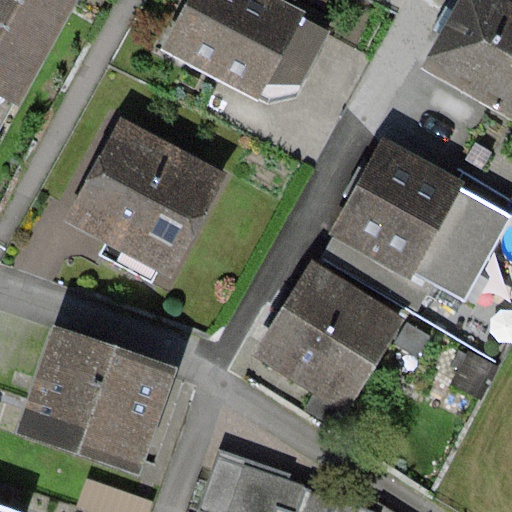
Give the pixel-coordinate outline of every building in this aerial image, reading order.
[(0,0),(0,126),(70,1),(68,0),(0,0)] [(198,0),(198,1),(173,47),(252,89),(263,69),(294,85),(320,36),(253,0),(198,0)] [(464,0),(451,24),(427,67),(511,114),(511,8),(497,0),(464,0)] [(97,186),(83,214),(112,230),(165,257),(204,184),(123,141),(108,169),(96,163),(87,181),(92,183),(97,186)] [(359,191),(335,233),(431,287),(480,201),(383,147),(359,191)] [(165,257),(112,230),(98,256),(150,284),(165,257)] [(313,281),(269,350),(291,364),(287,370),(284,374),(299,384),(306,373),(338,393),(381,325),(313,281)] [(132,466),(163,375),(67,342),(58,339),(26,429),(132,466)] [(461,346),(448,367),(468,378),(450,410),(465,419),(496,365),(461,346)] [(316,511),(209,476),(196,511),(316,511)]
